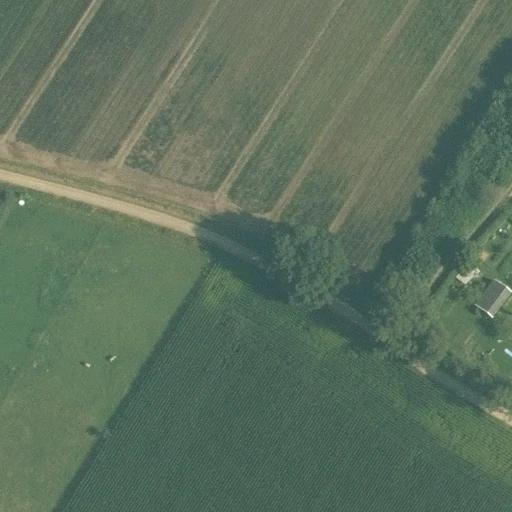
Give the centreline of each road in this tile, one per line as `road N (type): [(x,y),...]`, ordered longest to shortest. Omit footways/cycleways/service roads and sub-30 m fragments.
road 1 (track): [(0,182),(215,243),(281,273),(391,346)]
road 2 (track): [(511,190),(391,346)]
road 3 (track): [(391,346),(511,419)]
